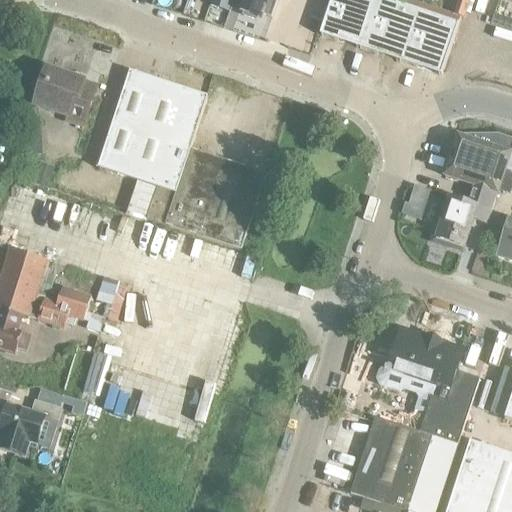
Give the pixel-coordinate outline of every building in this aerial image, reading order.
[(212,0),(210,8),(229,14),(233,0),(212,0)] [(243,0),(239,12),(244,14),(243,17),(256,22),(257,19),(262,20),(263,16),(271,19),(278,0),(243,0)] [(332,0),(320,36),(361,50),(378,0),(332,0)] [(378,0),(361,50),(401,63),(420,7),(400,0),(378,0)] [(471,0),(460,0),(455,17),(464,21),(471,0)] [(420,7),(401,63),(442,77),(461,20),(420,7)] [(97,88),(84,84),(51,73),(44,93),(40,92),(34,109),(67,119),(65,123),(83,129),(97,88)] [(127,215),(165,227),(190,152),(208,99),(130,73),(98,170),(138,183),(127,215)] [(475,187),(472,197),(479,200),(482,190),(498,195),(511,152),(511,141),(498,137),(458,137),(444,178),(475,187)] [(190,152),(165,227),(241,253),(267,177),(190,152)] [(39,170),(34,185),(47,190),(53,175),(39,170)] [(417,189),(415,188),(415,189),(413,195),(428,200),(430,194),(431,193),(417,189)] [(479,200),(472,197),(470,205),(450,200),(442,225),(438,223),(432,243),(450,249),(451,245),(465,250),(474,221),(488,226),(498,195),(482,190),(479,200)] [(511,221),(509,220),(497,258),(511,262),(511,221)] [(0,351),(16,356),(18,351),(27,353),(31,338),(18,334),(23,318),(64,331),(66,325),(74,328),(76,321),(83,323),(91,298),(63,289),(57,305),(37,299),(48,263),(10,251),(0,282),(0,351)] [(456,376),(457,374),(463,355),(444,349),(443,354),(438,352),(438,350),(422,344),(421,347),(402,340),(391,374),(435,389),(436,390),(442,371),(456,376)] [(432,399),(447,404),(456,376),(442,371),(436,390),(435,389),(432,399)] [(432,399),(421,434),(433,438),(458,447),(480,381),(457,374),(456,376),(447,404),(432,399)] [(85,405),(71,401),(67,413),(81,418),(85,405)] [(36,403),(32,415),(8,408),(0,432),(0,434),(3,435),(0,445),(0,451),(25,459),(30,444),(50,450),(58,425),(62,411),(60,411),(36,403)] [(433,438),(421,434),(376,419),(351,496),(400,511),(435,511),(438,504),(414,496),(433,438)] [(511,511),(511,456),(470,443),(447,511),(511,511)]
